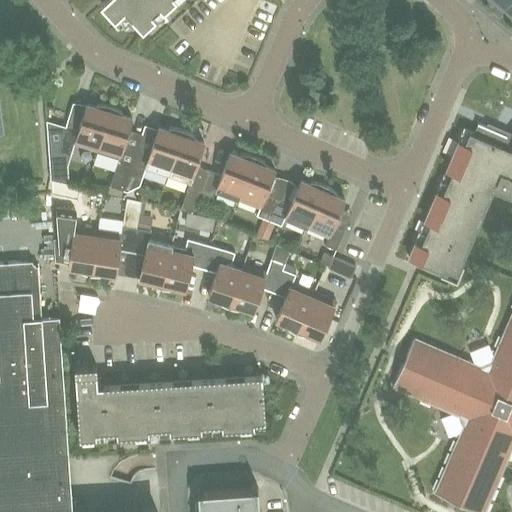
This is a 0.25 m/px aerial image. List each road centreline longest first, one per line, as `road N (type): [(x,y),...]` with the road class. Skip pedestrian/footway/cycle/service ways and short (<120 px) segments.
road 1 (residential): [(249,118),(110,63),(45,0)]
road 2 (residential): [(325,378),(219,332),(96,314)]
road 3 (residential): [(402,187),(325,378)]
road 4 (residential): [(402,187),(249,118)]
road 5 (residential): [(465,39),(402,187)]
road 6 (residential): [(176,511),(173,466),(244,456),(278,471)]
road 7 (residential): [(249,118),(303,0)]
